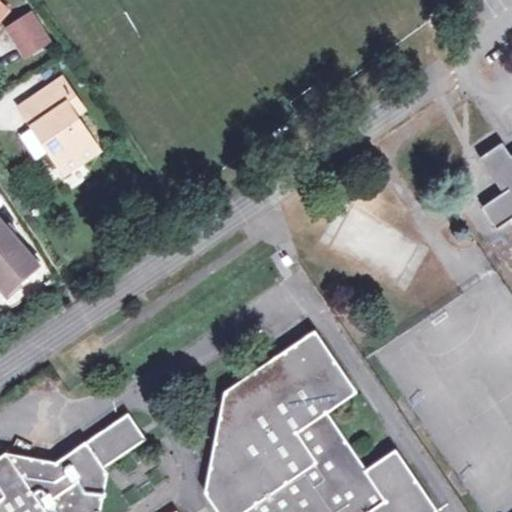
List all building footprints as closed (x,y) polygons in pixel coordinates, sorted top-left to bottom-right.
[(0,0),(0,18),(9,9),(0,0)] [(26,64),(54,44),(33,12),(4,31),(26,64)] [(55,67),(48,72),(54,81),(61,76),(55,67)] [(64,80),(24,108),(37,126),(53,150),(69,173),(99,152),(76,117),(84,111),(64,80)] [(53,150),(37,126),(32,131),(47,153),(53,150)] [(511,149),(505,140),(483,155),(507,189),(486,203),(500,225),(511,217),(511,149)] [(39,264),(0,219),(0,275),(0,276),(7,271),(18,284),(39,264)] [(7,271),(0,276),(12,289),(18,284),(7,271)] [(434,511),(439,509),(398,449),(368,469),(329,411),(357,391),(318,330),(227,390),(208,492),(221,511),(181,511),(180,511),(178,511),(101,511),(108,471),(106,467),(151,437),(134,412),(59,461),(11,451),(0,457),(0,511),(434,511)]
